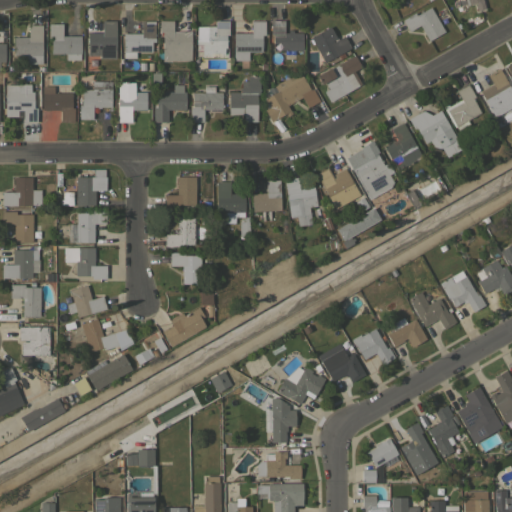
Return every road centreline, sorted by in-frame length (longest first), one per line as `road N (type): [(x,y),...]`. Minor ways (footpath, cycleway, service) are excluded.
road 1 (residential): [(0,154),(298,149),(511,32)]
road 2 (residential): [(511,333),(334,437),(334,511)]
road 3 (residential): [(131,276),(124,155)]
